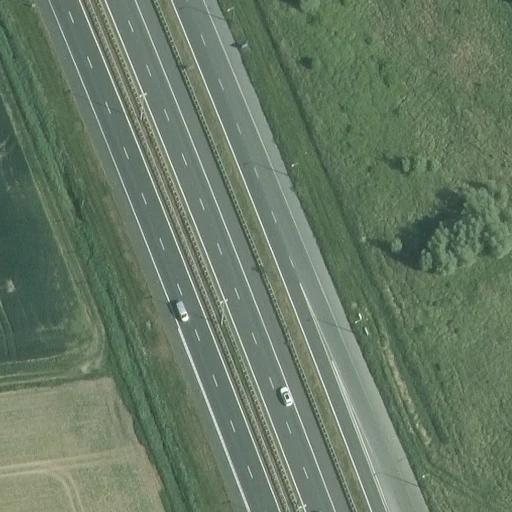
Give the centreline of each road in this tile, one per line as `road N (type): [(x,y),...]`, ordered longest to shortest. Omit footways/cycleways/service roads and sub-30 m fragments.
road 1 (motorway): [(319,511),(117,0)]
road 2 (motorway): [(63,0),(263,511)]
road 3 (motorway): [(298,286),(183,0)]
road 4 (motorway): [(405,511),(298,286)]
road 5 (motorway): [(376,511),(298,286)]
